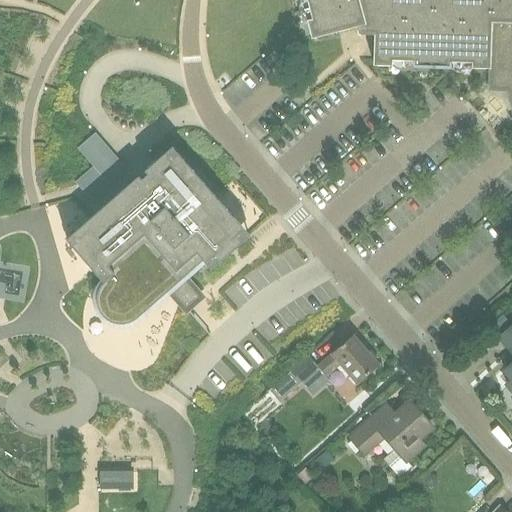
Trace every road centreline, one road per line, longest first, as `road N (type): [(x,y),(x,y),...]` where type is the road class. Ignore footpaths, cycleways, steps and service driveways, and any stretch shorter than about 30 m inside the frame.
road 1 (residential): [(203,100),(157,133),(129,139),(95,111),(93,87),(118,60),(195,74)]
road 2 (residential): [(511,458),(334,257)]
road 3 (residential): [(40,222),(28,146),(34,104),(51,53),(88,0)]
road 4 (residential): [(334,257),(211,355),(170,414)]
road 5 (residential): [(334,257),(203,100)]
road 6 (residential): [(170,414),(80,358),(49,316)]
